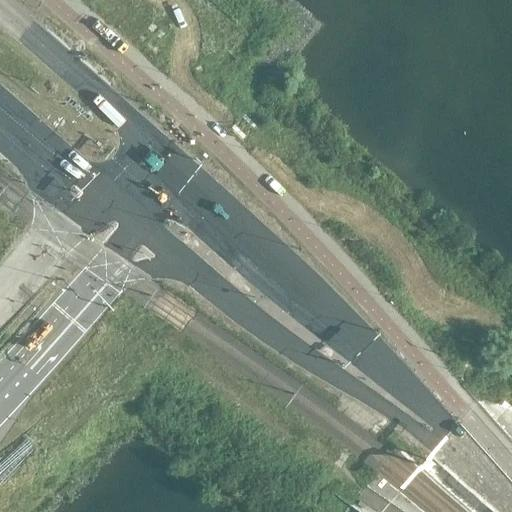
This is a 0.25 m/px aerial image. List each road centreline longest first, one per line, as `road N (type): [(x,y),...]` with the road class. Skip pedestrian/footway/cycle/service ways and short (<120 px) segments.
road 1 (secondary): [(450,446),(322,300),(170,160)]
road 2 (secondary): [(190,269),(287,349),(450,446)]
road 3 (primary): [(170,160),(0,8)]
road 4 (motorway): [(14,117),(51,201),(50,250)]
road 5 (motorway): [(66,318),(132,274),(190,269)]
